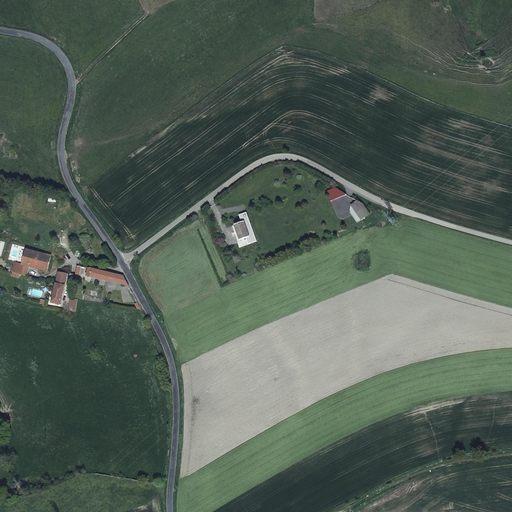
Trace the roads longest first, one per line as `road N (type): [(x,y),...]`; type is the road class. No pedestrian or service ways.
road 1 (unclassified): [(511,239),(396,205),(275,151),(247,162),(124,263)]
road 2 (secondary): [(0,29),(55,45),(70,66),(63,167),(124,263)]
road 3 (secondary): [(124,263),(165,339),(177,403),(167,511)]
road 4 (track): [(511,450),(448,460),(336,511)]
